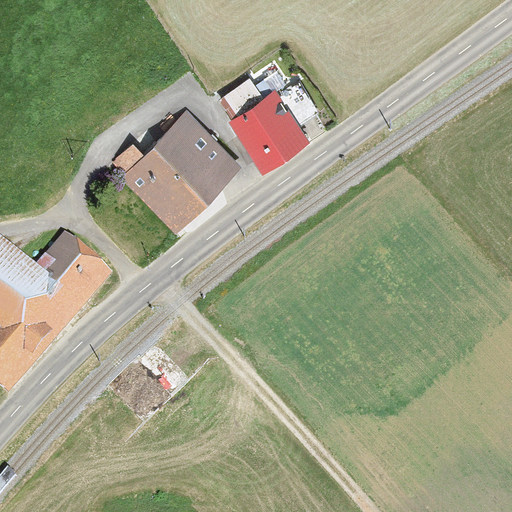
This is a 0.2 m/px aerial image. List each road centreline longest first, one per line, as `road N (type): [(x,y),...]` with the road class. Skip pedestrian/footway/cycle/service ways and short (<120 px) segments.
road 1 (tertiary): [(0,431),(83,339),(150,283),(511,15)]
road 2 (track): [(150,283),(179,302),(370,511)]
